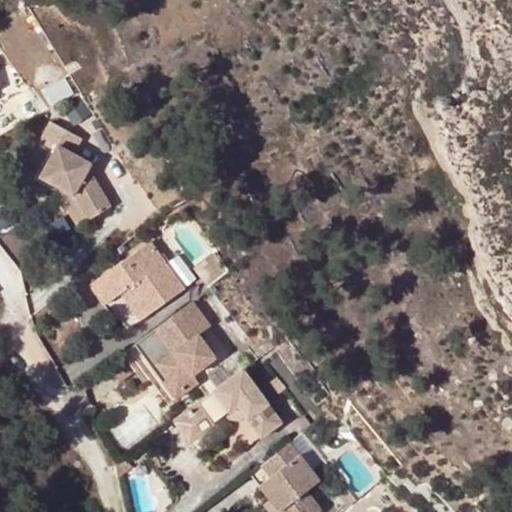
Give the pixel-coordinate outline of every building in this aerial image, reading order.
[(110,204),(86,164),(87,161),(71,152),(79,135),(48,119),(40,136),(55,144),(39,175),(61,187),(71,192),(87,218),(110,204)] [(76,225),(87,218),(71,192),(61,187),(57,195),(76,225)] [(139,319),(182,287),(148,239),(88,283),(102,303),(107,300),(127,328),(139,319)] [(225,272),(216,251),(193,269),(207,286),(225,272)] [(130,349),(170,401),(177,396),(199,379),(193,372),(216,355),(198,331),(211,322),(193,300),(151,332),(130,349)] [(192,438),(225,413),(239,402),(249,415),(263,434),(283,420),(244,367),(177,418),(192,438)] [(270,380),(279,392),(288,386),(279,373),(270,380)] [(245,417),(249,415),(239,402),(225,413),(228,416),(232,417),(236,418),(241,418),(245,417)] [(280,508),(283,511),(319,511),(325,508),(308,489),(320,478),(291,441),(278,451),(286,463),(272,474),(260,483),(272,497),(280,508)] [(272,474),(286,463),(278,451),(263,463),(272,474)] [(128,456),(117,464),(120,476),(135,465),(128,456)] [(264,503),(271,511),(274,511),(280,508),(272,497),(264,503)]
